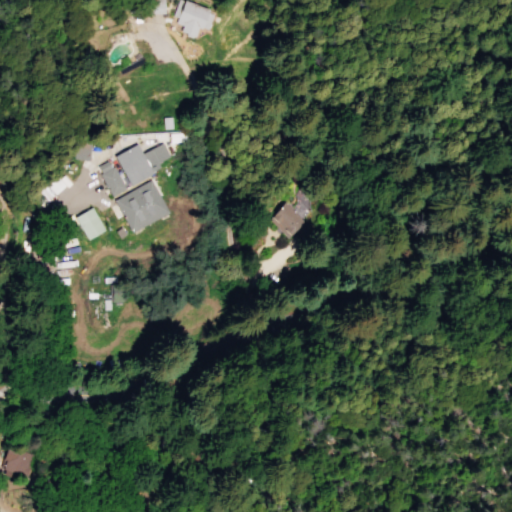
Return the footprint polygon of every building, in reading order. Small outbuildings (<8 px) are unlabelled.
[(146,0),(147,15),(163,14),(162,0),(146,0)] [(180,0),(220,13),(213,34),(200,30),(198,38),(180,32),(183,22),(173,19),(180,0)] [(115,155),(132,184),(173,159),(162,142),(145,152),(138,141),(115,155)] [(86,150),(73,148),(72,160),(84,161),(86,150)] [(100,173),(134,232),(170,212),(151,178),(130,190),(115,164),(100,173)] [(59,180),(49,183),(53,193),(63,190),(59,180)] [(72,217),(83,241),(101,233),(90,208),(72,217)]
